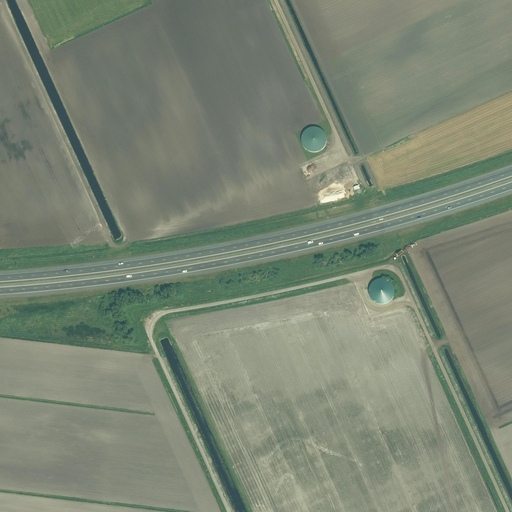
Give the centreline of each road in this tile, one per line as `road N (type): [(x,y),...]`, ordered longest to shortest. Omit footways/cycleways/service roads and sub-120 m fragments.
road 1 (motorway): [(0,291),(238,260),(511,185)]
road 2 (motorway): [(511,172),(281,238),(0,278)]
road 3 (unclassified): [(228,511),(150,338),(152,321),(167,311),(383,266),(401,275)]
road 4 (unclassified): [(507,511),(401,275)]
road 5 (unclassified): [(275,0),(354,174)]
